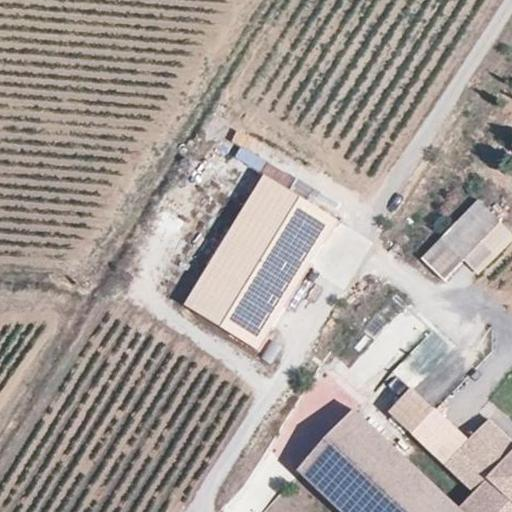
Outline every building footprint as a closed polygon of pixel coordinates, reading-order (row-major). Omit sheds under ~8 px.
[(270,175),(188,306),(260,352),(343,220),(270,175)] [(511,243),(511,233),(479,202),(423,259),(446,282),(465,262),(479,276),(511,243)] [(457,290),(475,274),(466,264),(448,279),(457,290)] [(429,332),(408,359),(427,374),(448,347),(429,332)] [(392,413),(414,436),(438,411),(416,389),(392,413)] [(446,467),(472,441),(440,409),(438,411),(414,436),(446,467)] [(511,511),(511,441),(491,421),(472,441),(446,467),(476,496),(460,511),(358,412),(300,471),(342,511),(511,511)]
